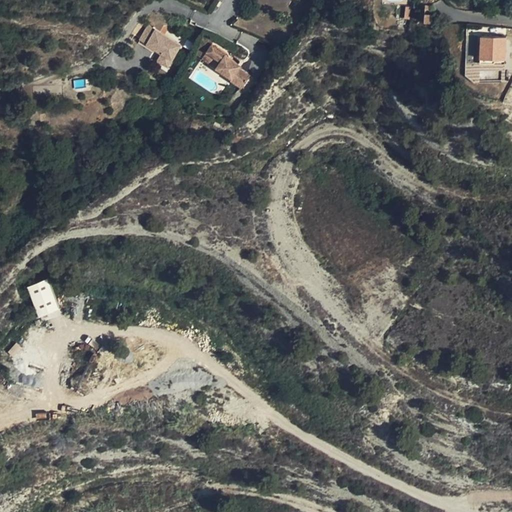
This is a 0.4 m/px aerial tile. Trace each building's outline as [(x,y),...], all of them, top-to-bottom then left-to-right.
[(156,17),(152,22),(158,26),(163,29),(167,24),(156,17)] [(158,26),(152,22),(143,37),(149,41),(158,26)] [(163,29),(158,26),(149,41),(164,50),(160,57),(170,63),(183,42),(163,29)] [(481,56),(508,55),(507,33),(480,33),(481,56)] [(220,46),(215,43),(204,57),(217,67),(222,61),(214,54),(220,46)] [(229,53),(220,46),(214,54),(222,61),(217,67),(233,78),(231,80),(242,88),(251,77),(241,68),(242,67),(227,55),(229,53)] [(49,278),(28,286),(41,320),(62,312),(49,278)]
